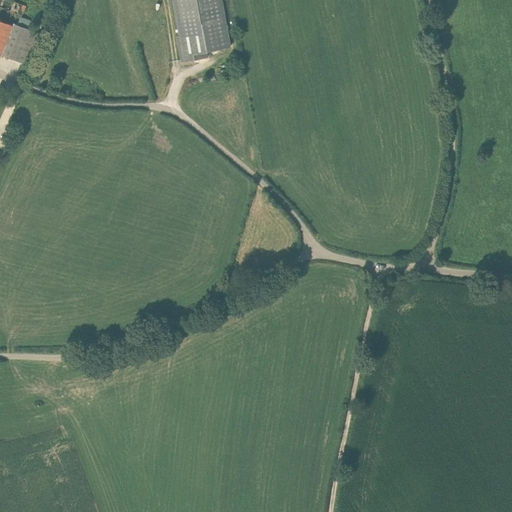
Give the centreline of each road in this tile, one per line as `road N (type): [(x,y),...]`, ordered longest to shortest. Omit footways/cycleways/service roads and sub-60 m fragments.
road 1 (unclassified): [(315,251),(261,182),(172,111),(78,102),(0,73)]
road 2 (unclassified): [(0,356),(70,357),(121,346),(315,251)]
road 3 (unclassified): [(422,267),(451,154),(427,0)]
road 4 (track): [(329,511),(379,267)]
